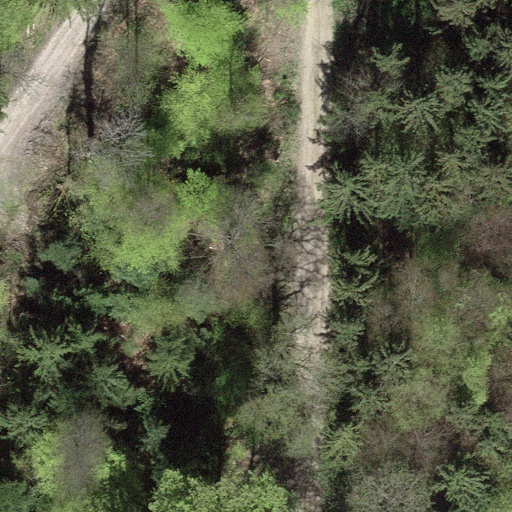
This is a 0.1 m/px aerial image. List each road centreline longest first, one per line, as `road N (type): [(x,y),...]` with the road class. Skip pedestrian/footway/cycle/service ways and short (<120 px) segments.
road 1 (track): [(315,0),(302,511)]
road 2 (track): [(92,0),(0,133)]
